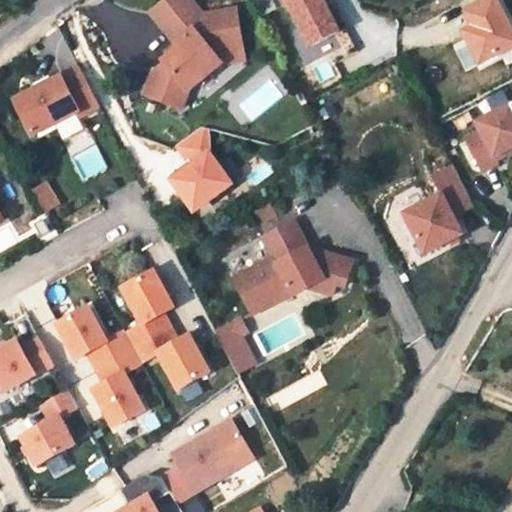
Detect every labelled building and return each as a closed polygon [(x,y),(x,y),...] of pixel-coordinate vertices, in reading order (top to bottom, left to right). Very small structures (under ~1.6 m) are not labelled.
[(179,0),(131,0),(129,2),(156,33),(159,37),(149,46),(143,51),(144,52),(134,61),(128,76),(144,82),(140,91),(161,99),(167,81),(199,52),(190,40),(197,34),(220,31),(215,0),(205,0),(182,3),(179,0)] [(273,0),(293,35),(323,18),(312,0),(273,0)] [(447,0),(456,16),(445,21),(461,53),(502,33),(486,0),(447,0)] [(222,49),(220,31),(197,34),(190,40),(199,52),(222,49)] [(159,37),(156,33),(146,42),(149,46),(159,37)] [(60,61),(0,91),(0,101),(14,129),(60,105),(65,114),(83,105),(60,61)] [(144,82),(128,76),(125,85),(140,91),(144,82)] [(505,135),(500,125),(511,119),(511,112),(503,94),(454,118),(458,126),(441,135),(456,167),(474,158),(471,152),(505,135)] [(215,172),(192,140),(192,119),(185,118),(161,135),(173,152),(151,167),(175,201),(215,172)] [(416,185),(379,203),(399,243),(438,224),(430,207),(448,197),(427,154),(406,165),(416,185)] [(29,182),(17,189),(29,210),(41,202),(29,182)] [(323,277),(331,253),(306,245),(293,251),(272,211),(241,227),(251,247),(211,267),(229,303),(269,283),(270,286),(302,270),(323,277)] [(72,305),(41,322),(61,357),(72,351),(89,381),(78,387),(98,424),(129,408),(110,374),(128,364),(124,358),(138,351),(160,389),(193,371),(171,333),(163,338),(147,310),(156,305),(135,267),(102,286),(123,324),(109,331),(108,329),(91,339),(72,305)] [(215,310),(193,321),(214,363),(231,354),(216,325),(222,322),(215,310)] [(0,339),(0,338),(0,383),(37,363),(22,337),(5,346),(0,339)] [(51,388),(25,403),(35,420),(6,436),(22,463),(59,443),(43,415),(61,406),(51,388)] [(207,419),(151,453),(159,465),(175,491),(211,469),(209,465),(228,454),(207,419)] [(228,454),(209,465),(211,469),(230,458),(228,454)] [(155,499),(156,502),(175,491),(159,465),(141,476),(155,499)] [(120,511),(134,504),(137,509),(155,499),(141,476),(124,474),(100,489),(113,511),(120,511)]
